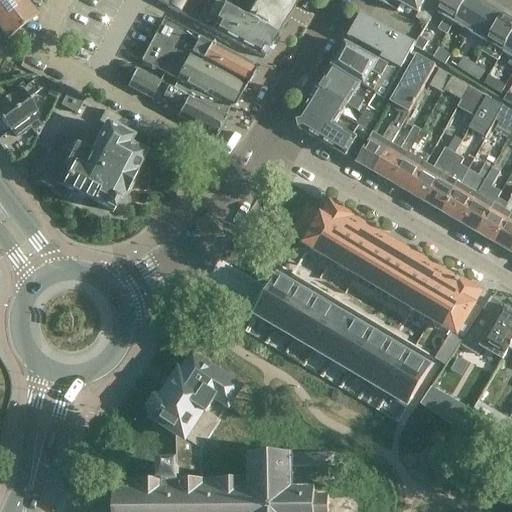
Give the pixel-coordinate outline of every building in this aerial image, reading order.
[(25,0),(0,0),(0,30),(7,39),(38,15),(25,0)] [(256,0),(246,18),(213,0),(170,0),(170,1),(166,7),(263,59),(294,8),(299,0),(256,0)] [(415,18),(427,25),(441,0),(440,0),(379,0),(378,1),(399,12),(402,6),(417,14),(415,18)] [(444,0),(437,13),(445,18),(438,30),(447,36),(454,24),(454,23),(467,0),(444,0)] [(487,5),(479,0),(467,0),(454,23),(454,24),(464,30),(459,37),(466,41),(470,33),(487,5)] [(486,43),(504,15),(487,5),(470,33),(486,43)] [(349,39),(351,40),(352,39),(383,56),(381,59),(385,61),(402,71),(414,47),(416,44),(415,43),(364,15),(365,14),(363,13),(349,39)] [(511,19),(504,15),(486,43),(481,51),(498,61),(503,53),(511,37),(511,19)] [(253,67),(213,45),(211,44),(164,19),(155,37),(246,86),(249,82),(255,71),(253,67)] [(428,41),(419,36),(415,43),(416,44),(414,47),(422,52),(428,41)] [(141,61),(176,80),(172,88),(188,97),(224,117),(229,109),(233,108),(246,86),(155,37),(141,61)] [(511,37),(503,53),(511,59),(508,65),(511,67),(511,37)] [(375,95),(384,100),(402,71),(385,61),(383,64),(347,44),(334,65),(334,66),(333,68),(375,95)] [(445,66),(450,58),(451,55),(440,49),(434,59),(445,66)] [(390,103),(395,106),(409,114),(437,66),(417,55),(390,103)] [(463,58),(457,68),(467,74),(473,64),(463,58)] [(485,72),(473,64),(467,74),(479,81),(485,72)] [(369,105),(375,95),(333,68),(325,82),(326,83),(322,89),(349,107),(362,115),(374,122),(377,116),(366,110),(369,105)] [(444,91),(452,77),(439,69),(429,86),(442,94),(444,91)] [(152,100),(161,82),(137,70),(128,87),(152,100)] [(501,94),(505,87),(488,76),(484,84),(501,94)] [(452,77),(444,91),(462,101),(470,87),(452,77)] [(44,87),(38,80),(34,82),(34,81),(22,90),(21,90),(13,96),(11,95),(0,102),(0,120),(10,134),(12,132),(17,138),(30,129),(25,121),(37,112),(28,99),(44,87)] [(175,104),(170,113),(177,117),(215,137),(226,117),(224,117),(188,97),(172,88),(168,86),(162,97),(175,104)] [(487,96),(470,87),(464,97),(481,107),(487,96)] [(349,107),(322,89),(321,90),(322,91),(321,92),(316,89),(311,98),(313,99),(307,109),(336,127),(337,126),(349,107)] [(511,94),(509,92),(503,101),(511,106),(511,94)] [(83,101),(68,93),(61,106),(76,114),(83,101)] [(481,107),(497,116),(503,105),(487,96),(481,107)] [(511,131),(511,110),(503,105),(497,116),(494,121),(511,131)] [(373,134),(357,162),(356,163),(374,174),(392,145),(409,114),(395,106),(393,110),(400,114),(394,123),(392,122),(383,139),(373,134)] [(346,158),(347,156),(358,139),(337,126),(336,127),(307,109),(298,124),(299,129),(346,158)] [(105,110),(99,123),(105,126),(92,152),(58,135),(38,173),(42,176),(40,181),(53,188),(56,182),(62,185),(61,186),(98,205),(98,204),(104,208),(113,213),(118,202),(119,203),(144,154),(128,146),(132,138),(124,134),(130,123),(105,110)] [(374,122),(362,115),(355,126),(363,131),(368,132),(374,122)] [(392,145),(374,174),(392,184),(422,131),(414,127),(401,150),(392,145)] [(429,156),(421,151),(430,136),(422,131),(392,184),(409,194),(426,164),(425,164),(429,156)] [(426,164),(409,194),(426,204),(454,154),(445,148),(434,169),(426,164)] [(454,154),(426,204),(444,214),(461,185),(470,170),(461,165),(464,160),(454,154)] [(461,185),(444,214),(461,224),(489,176),(493,169),(485,164),(470,190),(461,185)] [(489,176),(461,224),(478,234),(495,205),(485,199),(496,181),(489,176)] [(495,205),(478,234),(496,245),(511,217),(511,194),(510,197),(511,198),(504,210),(495,205)] [(304,203),(290,228),(307,238),(304,243),(449,329),(432,358),(444,366),(455,350),(463,337),(462,337),(479,310),(471,305),(481,290),(457,276),(455,279),(357,221),(359,218),(331,201),(323,214),(322,213),(321,214),(304,203)] [(511,254),(511,217),(496,245),(511,254)] [(252,320),(245,332),(398,423),(403,427),(411,412),(436,372),(439,366),(434,363),(436,359),(288,272),(283,268),(278,278),(269,291),(267,295),(259,309),(257,313),(253,318),(252,320)] [(478,356),(481,351),(483,348),(503,360),(510,349),(511,345),(511,310),(505,307),(492,298),(461,346),(478,356)] [(118,490),(114,490),(114,511),(356,511),(357,507),(355,504),(353,501),(349,499),(346,499),(329,499),(329,494),(316,494),(316,488),(312,488),(312,483),(335,483),(335,479),(335,454),(294,454),(238,455),(238,449),(225,449),(225,456),(210,456),(210,466),(203,466),(203,456),(203,449),(221,421),(212,415),(219,405),(231,412),(245,391),(191,356),(167,393),(159,395),(147,413),(148,415),(189,442),(173,467),(160,467),(160,480),(129,481),(128,480),(127,479),(126,479),(126,478),(125,478),(124,478),(123,478),(122,478),(121,478),(120,478),(120,479),(119,479),(118,479),(118,480),(117,481),(116,482),(116,483),(116,484),(116,485),(116,486),(116,487),(116,488),(117,489),(118,490)] [(434,416),(446,424),(460,432),(462,428),(463,426),(469,416),(471,413),(457,405),(451,415),(439,408),(445,397),(431,389),(419,406),(434,416)] [(463,427),(462,428),(493,446),(497,439),(497,440),(509,419),(479,400),(469,416),(463,426),(463,427)] [(511,420),(509,419),(497,440),(509,446),(511,441),(511,420)]
